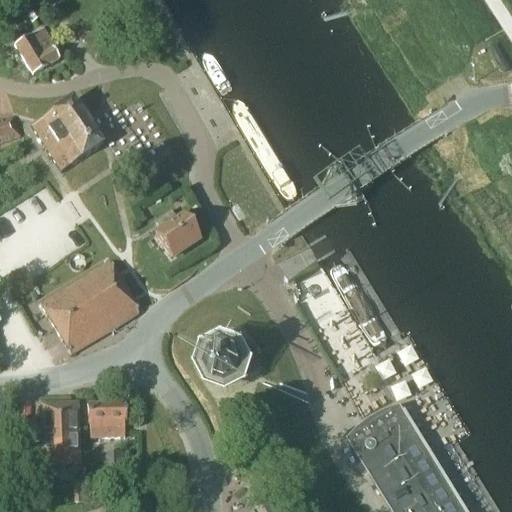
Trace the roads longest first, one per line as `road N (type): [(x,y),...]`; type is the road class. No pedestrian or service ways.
road 1 (residential): [(0,85),(33,91),(105,74),(163,74),(203,143),(201,189),(244,255)]
road 2 (tertiary): [(244,255),(477,97),(511,90)]
road 3 (unclassified): [(209,511),(199,440),(139,352)]
road 4 (tertiary): [(139,352),(161,316),(244,255)]
road 5 (tertiary): [(0,386),(76,376),(139,352)]
